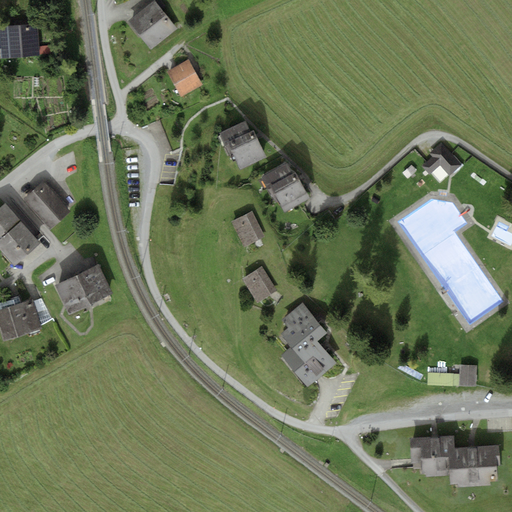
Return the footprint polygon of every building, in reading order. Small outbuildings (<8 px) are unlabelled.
[(154,1),(128,21),(151,50),(177,29),(154,1)] [(38,24),(0,26),(0,47),(1,48),(2,58),(40,55),(40,54),(39,45),(38,24)] [(50,45),(39,45),(40,54),(51,53),(50,45)] [(190,59),(168,72),(182,96),(204,84),(190,59)] [(228,142),(250,131),(245,121),(219,133),(224,144),(228,142)] [(250,131),(228,142),(240,169),(266,157),(253,130),(250,131)] [(434,157),(427,162),(424,166),(431,174),(441,165),(450,175),(462,164),(441,143),(430,153),(434,157)] [(270,185),(292,173),(287,163),(261,177),(266,187),(270,185)] [(412,165),(403,173),(408,179),(417,171),(412,165)] [(292,173),(270,185),(285,211),(310,197),(296,171),(292,173)] [(44,182),(25,199),(51,228),(70,211),(44,182)] [(0,249),(15,266),(41,242),(5,203),(0,207),(0,249)] [(252,211),(231,222),(244,247),(265,236),(252,211)] [(113,293),(98,264),(55,285),(69,314),(113,293)] [(262,267),(243,279),(258,303),(277,291),(262,267)] [(0,302),(0,309),(21,303),(19,297),(0,302)] [(41,298),(34,301),(41,324),(52,318),(41,298)] [(0,309),(0,330),(4,341),(43,328),(41,324),(34,301),(33,299),(21,303),(0,309)] [(328,333),(302,302),(281,319),(289,328),(281,334),(292,348),(283,355),(309,385),(336,363),(318,342),(328,333)] [(477,366),(460,365),(460,374),(453,373),(453,385),(476,386),(477,366)] [(428,372),(428,385),(453,385),(453,373),(428,372)] [(430,437),(410,439),(412,464),(413,463),(414,469),(421,468),(422,474),(425,474),(426,477),(450,475),(450,483),(458,483),(458,487),(490,485),(489,481),(498,480),(496,465),(500,465),(499,445),(477,446),(477,448),(472,448),(468,449),(468,447),(455,448),(454,436),(440,437),(440,438),(436,438),(431,439),(430,437)]
